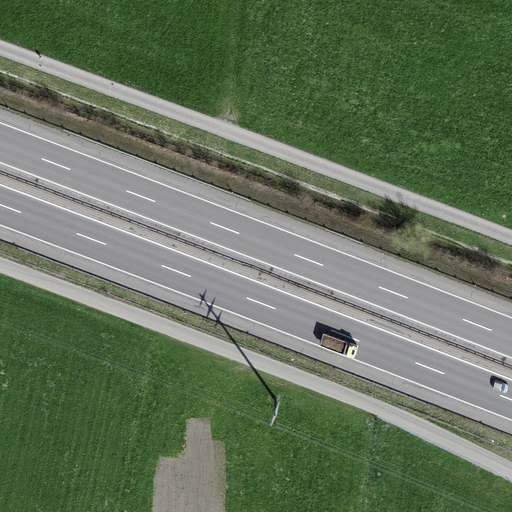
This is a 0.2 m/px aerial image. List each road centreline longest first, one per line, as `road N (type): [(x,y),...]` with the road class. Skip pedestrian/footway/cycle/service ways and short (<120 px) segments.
road 1 (track): [(511,471),(331,387),(0,265)]
road 2 (motorway): [(0,206),(511,401)]
road 3 (motorway): [(511,337),(0,142)]
road 4 (track): [(0,54),(511,245)]
